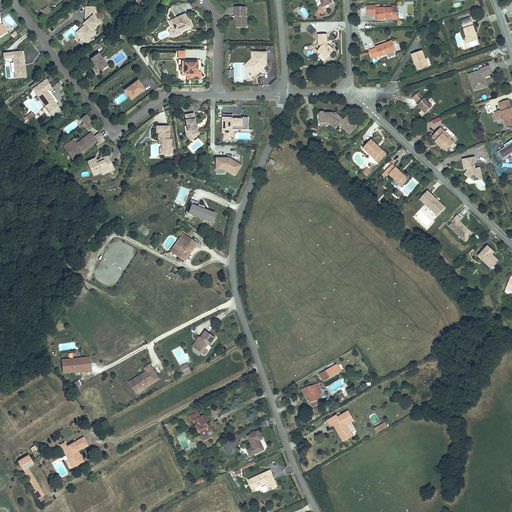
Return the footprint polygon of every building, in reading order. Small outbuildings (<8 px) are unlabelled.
[(246,8),(246,0),(235,0),(235,9),(237,9),(237,12),(237,20),(244,20),(244,14),(248,14),(248,8),(246,8)] [(326,8),(325,7),(324,7),(323,5),(318,6),(317,13),(325,15),(326,8)] [(44,17),(51,12),(48,6),(40,11),(44,17)] [(401,19),(401,13),(399,13),(398,6),(393,6),(393,7),(393,8),(378,8),(378,20),(386,19),(386,18),(394,18),(395,19),(401,19)] [(181,24),(192,19),(186,7),(176,11),(176,13),(174,14),(174,12),(170,14),(173,21),(181,24)] [(99,18),(91,11),(85,17),(86,18),(84,20),(77,26),(82,32),(86,32),(90,28),(93,28),(95,27),(92,24),(99,18)] [(470,17),(461,21),(467,38),(476,34),(470,17)] [(319,35),(319,43),(323,46),(321,49),(329,56),(335,50),(329,45),(329,35),(319,35)] [(371,50),(372,56),(379,54),(380,57),(398,52),(394,41),(377,46),(377,48),(371,50)] [(258,44),(254,44),(254,51),(246,58),(249,61),(258,53),(258,44)] [(269,44),(258,44),(258,53),(249,61),(257,69),(263,63),(265,61),(269,57),(269,44)] [(108,58),(98,45),(90,51),(93,55),(94,54),(95,55),(94,56),(95,58),(100,64),(108,58)] [(30,74),(27,49),(7,52),(8,65),(13,64),(13,65),(18,65),(19,76),(30,74)] [(427,65),(424,58),(422,51),(411,54),(416,69),(427,65)] [(198,54),(183,54),(183,60),(182,60),(181,61),(181,63),(182,63),(183,63),(183,68),(190,68),(190,71),(193,71),(193,68),(198,68),(198,54)] [(470,74),(472,81),(477,80),(480,88),(488,85),(485,75),(494,72),(491,64),(482,67),(483,70),(470,74)] [(139,72),(130,79),(132,82),(131,85),(129,87),(132,92),(146,81),(139,72)] [(52,82),(49,78),(46,80),(43,75),(33,83),(46,100),(51,106),(58,100),(48,87),(48,88),(47,86),(47,85),(48,84),(49,84),(52,82)] [(419,91),(414,96),(420,102),(419,104),(427,113),(434,107),(419,91)] [(502,111),(497,113),(500,120),(506,118),(510,127),(511,126),(511,106),(510,101),(502,103),(505,112),(503,113),(502,111)] [(196,116),(194,104),(185,106),(187,117),(187,122),(190,121),(190,124),(194,129),(200,125),(197,121),(196,121),(196,116)] [(95,120),(86,109),(82,113),(90,124),(95,120)] [(24,118),(27,122),(34,116),(31,112),(24,118)] [(336,117),(333,113),(323,114),(323,123),(331,123),(331,125),(334,125),(338,128),(340,127),(345,132),(344,133),(348,137),(359,126),(354,121),(355,119),(350,115),(346,119),(340,113),(336,117)] [(223,114),(223,133),(224,133),(224,139),(231,139),(231,133),(232,133),(232,129),(232,125),(240,125),(240,129),(248,129),(248,117),(240,117),(240,119),(232,119),(232,114),(223,114)] [(187,122),(187,117),(185,117),(186,126),(191,132),(194,129),(190,124),(190,121),(187,122)] [(170,120),(159,120),(159,126),(159,133),(161,133),(164,133),(164,135),(163,135),(163,142),(167,142),(167,148),(172,148),(172,133),(170,133),(170,120)] [(92,138),(97,133),(92,127),(77,138),(76,136),(69,141),(77,151),(92,138)] [(444,134),(447,131),(442,127),(435,135),(439,139),(438,140),(444,146),(442,147),(447,151),(455,142),(451,139),(450,140),(444,134)] [(453,137),(447,131),(444,134),(450,140),(451,139),(453,137)] [(69,141),(76,136),(74,134),(65,141),(74,153),(77,151),(69,141)] [(364,150),(376,160),(385,151),(373,140),(364,150)] [(503,160),(511,154),(511,141),(497,151),(503,160)] [(102,148),(100,155),(105,153),(108,159),(113,157),(109,150),(102,148)] [(385,151),(376,160),(379,163),(388,154),(385,151)] [(96,153),(88,157),(95,171),(103,167),(105,169),(116,164),(113,157),(108,159),(105,153),(100,155),(101,156),(99,158),(98,156),(96,153)] [(241,165),(229,158),(216,158),(216,162),(217,162),(217,164),(216,164),(216,169),(226,169),(236,174),(241,165)] [(480,160),(467,162),(469,171),(473,170),(469,176),(478,182),(482,177),(486,176),(485,170),(478,172),(477,169),(479,169),(479,165),(481,164),(480,160)] [(365,164),(360,168),(364,172),(369,167),(365,164)] [(389,173),(402,186),(408,180),(410,178),(396,166),(389,173)] [(408,180),(402,186),(406,189),(411,183),(408,180)] [(427,204),(427,205),(440,217),(448,208),(429,190),(421,199),(427,204)] [(198,205),(199,203),(191,200),(186,214),(188,215),(188,214),(189,211),(189,210),(189,208),(190,209),(191,205),(197,207),(198,205)] [(215,214),(206,211),(203,207),(198,205),(197,207),(191,205),(190,209),(189,208),(189,210),(189,211),(188,214),(212,222),(215,214)] [(451,227),(464,239),(467,236),(469,239),(474,234),(461,222),(463,221),(458,216),(452,222),(454,224),(451,227)] [(185,236),(184,238),(192,244),(198,248),(185,236)] [(192,244),(184,238),(181,241),(184,244),(175,255),(185,263),(196,251),(190,246),(192,244)] [(184,244),(181,241),(172,252),(175,255),(184,244)] [(489,246),(479,256),(493,270),(501,262),(494,256),(497,253),(489,246)] [(90,254),(79,275),(88,280),(90,276),(85,273),(94,256),(90,254)] [(172,267),(168,271),(173,276),(178,273),(172,267)] [(199,336),(192,347),(202,353),(205,348),(202,346),(205,341),(207,342),(212,334),(202,328),(198,335),(199,336)] [(189,345),(192,347),(199,336),(198,335),(196,334),(189,345)] [(61,360),(62,374),(91,372),(90,357),(61,360)] [(323,383),(340,373),(336,365),(318,375),(323,383)] [(158,377),(150,366),(145,370),(140,373),(142,376),(133,382),(138,390),(158,377)] [(133,382),(142,376),(140,373),(128,381),(135,392),(138,390),(133,382)] [(318,385),(304,389),(306,393),(307,392),(308,398),(310,404),(319,401),(318,397),(321,395),(318,385)] [(189,415),(192,421),(196,419),(197,420),(206,437),(216,433),(213,427),(210,429),(208,424),(203,415),(201,416),(198,411),(189,415)] [(338,416),(331,420),(335,428),(337,427),(344,441),(349,438),(347,435),(352,432),(348,424),(355,421),(350,412),(340,418),(338,416)] [(335,428),(331,420),(327,422),(331,430),(335,428)] [(376,433),(388,429),(386,423),(373,428),(376,433)] [(258,430),(250,435),(256,447),(251,450),(254,457),(268,449),(263,439),(265,438),(261,431),(259,432),(258,430)] [(355,437),(352,432),(347,435),(349,438),(344,441),(345,443),(355,437)] [(60,445),(71,464),(80,459),(75,451),(77,450),(87,444),(82,437),(67,446),(64,442),(60,445)] [(75,451),(80,459),(71,464),(72,467),(83,461),(77,450),(75,451)] [(33,463),(28,455),(17,461),(23,470),(26,467),(33,463)] [(37,484),(26,467),(23,470),(33,487),(37,484)] [(269,481),(268,478),(271,477),(272,476),(270,471),(247,482),(252,491),(264,485),(268,493),(277,489),(272,480),(269,481)]
